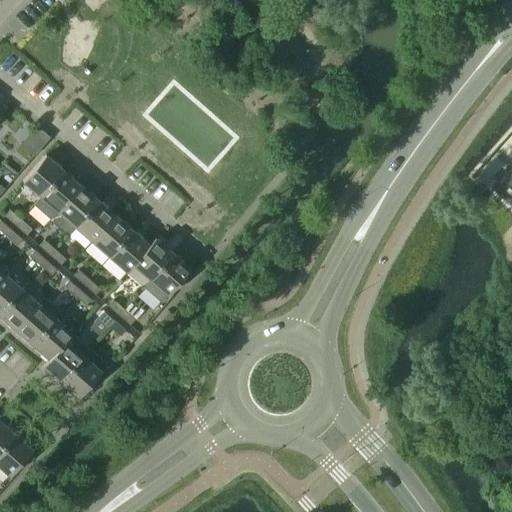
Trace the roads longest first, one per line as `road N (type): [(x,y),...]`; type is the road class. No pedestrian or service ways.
road 1 (residential): [(169,223),(0,78)]
road 2 (secondary): [(485,58),(376,207)]
road 3 (tertiary): [(226,395),(132,471),(110,506)]
road 4 (tertiary): [(110,506),(147,493),(243,424)]
road 5 (secondary): [(376,207),(343,233),(290,331)]
road 6 (secondary): [(314,345),(367,247),(376,207)]
road 7 (secondary): [(421,511),(329,401)]
